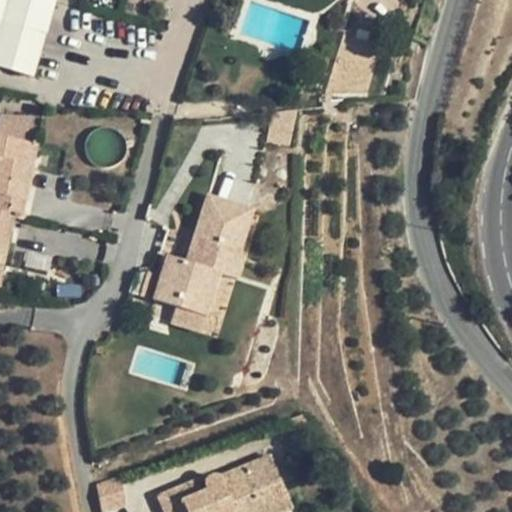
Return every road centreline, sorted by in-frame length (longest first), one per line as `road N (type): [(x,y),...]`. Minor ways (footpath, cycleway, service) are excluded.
road 1 (unclassified): [(511,390),(437,286),(413,205),(422,116),(453,0)]
road 2 (residential): [(160,117),(121,261),(74,373),(71,402),(89,511)]
road 3 (secondary): [(511,142),(500,208),(511,285)]
road 4 (residential): [(160,117),(195,0)]
